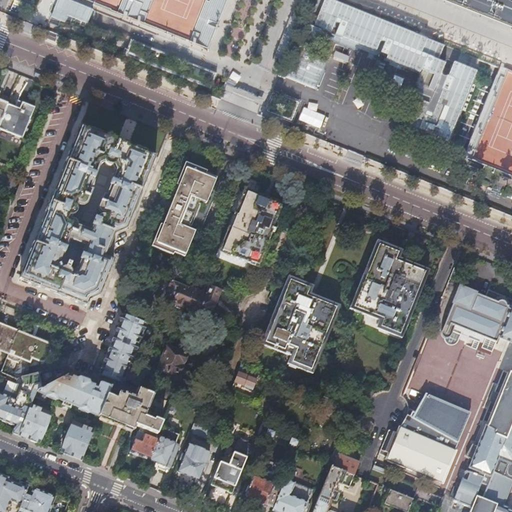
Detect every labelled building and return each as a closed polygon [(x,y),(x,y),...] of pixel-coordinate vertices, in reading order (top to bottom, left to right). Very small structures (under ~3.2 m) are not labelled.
[(84,0),(123,15),(129,0),(84,0)] [(134,0),(127,17),(207,49),(226,0),(134,0)] [(511,0),(437,0),(511,29),(511,0)] [(250,34),(249,38),(245,37),(241,52),(252,55),(257,36),(250,34)] [(220,74),(135,40),(129,56),(214,90),(220,74)] [(0,122),(8,102),(9,98),(0,94),(0,122)] [(8,102),(0,122),(0,130),(22,139),(34,109),(21,103),(20,107),(8,102)] [(99,296),(113,261),(104,258),(113,236),(124,233),(138,200),(155,158),(155,157),(80,127),(70,152),(69,152),(65,162),(66,163),(54,192),(53,192),(44,214),(45,214),(33,244),(32,243),(28,254),(29,255),(19,280),(28,283),(28,284),(39,289),(39,288),(74,302),(74,303),(85,307),(88,301),(99,296)] [(185,168),(155,243),(185,255),(194,231),(187,229),(199,201),(206,203),(215,180),(185,168)] [(222,248),(221,249),(223,250),(222,251),(223,251),(224,250),(230,253),(230,254),(231,255),(232,253),(237,255),(236,256),(238,257),(238,256),(242,258),(242,259),(243,259),(244,258),(249,260),(248,261),(250,262),(250,261),(256,263),(256,264),(257,265),(257,263),(259,264),(259,263),(258,263),(260,258),(261,258),(262,257),(260,256),(263,249),(264,250),(265,249),(264,248),(266,243),(267,243),(267,242),(266,241),(268,237),(269,237),(270,236),(269,235),(270,231),(273,232),(275,229),(272,227),(274,223),(275,223),(275,222),(274,221),(275,218),(277,219),(277,218),(276,217),(279,209),(280,209),(281,208),(280,208),(280,206),(279,206),(278,207),(271,204),(271,203),(270,202),(269,203),(257,198),(257,197),(256,196),(255,197),(248,194),(248,193),(247,193),(246,194),(245,193),(245,195),(246,195),(242,204),(241,204),(241,205),(242,205),(240,209),(239,209),(238,210),(239,211),(238,216),(235,215),(235,216),(236,217),(234,222),(233,221),(232,223),(233,223),(232,227),(230,227),(230,228),(231,229),(229,234),(228,234),(227,235),(228,236),(226,242),(225,242),(224,243),(225,244),(223,248),(222,248)] [(376,241),(349,308),(378,320),(374,328),(401,339),(428,272),(399,260),(402,251),(376,241)] [(288,277),(260,344),(289,356),(286,364),(312,374),(339,307),(310,295),(314,287),(288,277)] [(188,288),(164,278),(163,281),(170,284),(165,298),(173,301),(172,303),(175,305),(176,307),(182,310),(184,308),(199,314),(199,313),(205,316),(207,318),(212,317),(211,313),(220,291),(191,279),(188,288)] [(501,301),(498,303),(459,287),(440,333),(440,334),(441,336),(442,338),(444,339),(447,339),(449,338),(450,337),(454,327),(496,343),(498,338),(511,343),(511,308),(510,307),(509,310),(508,308),(508,307),(506,306),(505,303),(503,301),(501,301)] [(117,327),(114,334),(137,344),(145,324),(122,315),(117,327)] [(0,351),(8,355),(17,333),(5,328),(5,326),(0,324),(0,351)] [(52,347),(17,333),(8,355),(7,357),(8,359),(9,359),(11,361),(12,361),(14,362),(16,362),(17,362),(19,362),(20,360),(29,363),(31,359),(39,362),(41,363),(42,363),(44,362),(45,361),(46,360),(52,347)] [(110,345),(106,354),(129,363),(130,364),(137,344),(114,334),(110,345)] [(157,370),(168,374),(177,378),(187,355),(166,347),(157,370)] [(103,362),(99,375),(121,384),(129,363),(106,354),(103,362)] [(259,372),(241,365),(234,383),(243,386),(243,387),(252,391),(256,380),(259,372)] [(37,393),(59,381),(53,370),(21,378),(22,384),(15,402),(8,399),(8,398),(0,395),(0,421),(14,427),(12,434),(18,436),(30,407),(36,392),(37,393)] [(483,499),(493,474),(511,481),(511,374),(508,373),(486,428),(485,428),(477,447),(472,445),(465,457),(472,461),(469,469),(473,471),(484,475),(483,478),(472,474),(465,471),(453,502),(476,511),(511,511),(502,507),(483,499)] [(59,381),(37,393),(46,396),(46,397),(56,401),(56,399),(79,408),(78,410),(88,414),(88,413),(99,417),(108,396),(111,387),(100,383),(98,389),(89,385),(89,384),(88,382),(79,378),(77,379),(76,380),(67,376),(59,381)] [(108,396),(99,417),(98,419),(131,432),(132,430),(134,430),(135,427),(157,435),(159,428),(161,424),(144,417),(153,396),(136,390),(132,399),(118,393),(115,399),(108,396)] [(426,395),(424,394),(412,417),(431,428),(443,406),(425,396),(426,395)] [(50,415),(30,407),(18,436),(30,441),(38,444),(50,415)] [(396,434),(388,431),(378,455),(386,459),(385,461),(406,470),(420,475),(443,484),(456,451),(455,450),(458,443),(431,428),(412,417),(407,415),(405,419),(404,422),(400,429),(398,428),(396,434)] [(82,462),(93,432),(73,424),(61,453),(72,458),(82,462)] [(206,430),(193,424),(190,432),(203,438),(206,430)] [(157,435),(159,438),(158,441),(150,462),(165,468),(169,470),(179,446),(175,445),(178,436),(159,428),(157,435)] [(296,449),(300,441),(267,428),(264,437),(273,440),(271,446),(286,452),(288,446),(296,449)] [(150,462),(158,441),(138,433),(129,453),(150,462)] [(238,443),(226,438),(223,446),(235,450),(238,443)] [(181,454),(179,460),(181,461),(177,473),(198,481),(209,453),(188,445),(183,455),(181,454)] [(337,455),(332,467),(354,476),(358,464),(337,455)] [(214,469),(209,479),(212,480),(210,486),(231,494),(240,472),(219,463),(217,470),(214,469)] [(374,465),(372,469),(384,474),(386,470),(374,465)] [(332,467),(331,467),(313,511),(325,511),(330,501),(334,502),(337,493),(333,492),(337,483),(349,488),(354,476),(332,467)] [(420,475),(406,470),(404,474),(419,480),(420,475)] [(511,483),(511,481),(493,474),(483,499),(502,507),(511,483)] [(267,506),(273,508),(281,487),(276,485),(276,484),(253,475),(244,499),(266,509),(267,506)] [(0,511),(17,511),(24,495),(27,486),(19,483),(17,486),(7,482),(8,479),(0,476),(0,511)] [(296,484),(284,479),(281,487),(273,508),(272,511),(274,511),(304,511),(313,491),(311,490),(296,484)] [(296,484),(311,490),(313,485),(298,479),(296,484)] [(442,498),(418,488),(414,497),(439,507),(442,498)] [(29,497),(24,495),(17,511),(49,511),(53,511),(55,507),(52,505),(55,498),(33,489),(29,497)] [(404,511),(408,511),(413,500),(390,490),(384,504),(404,511)] [(448,511),(453,502),(442,498),(439,507),(436,511),(448,511)]
